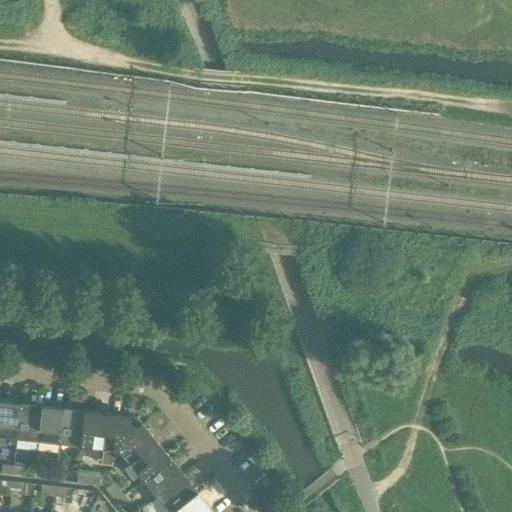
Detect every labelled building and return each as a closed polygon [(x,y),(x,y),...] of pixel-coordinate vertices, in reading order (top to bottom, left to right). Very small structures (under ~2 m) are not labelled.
[(0,436),(15,438),(15,439),(16,439),(20,403),(19,403),(0,401),(0,436)] [(20,403),(16,439),(17,439),(37,441),(42,405),(41,405),(41,406),(21,403),(20,403)] [(42,405),(37,441),(38,441),(58,443),(58,444),(59,444),(63,408),(62,408),(42,406),(42,405)] [(63,408),(59,444),(60,444),(60,443),(80,446),(85,410),(84,410),(84,411),(64,408),(63,408)] [(85,410),(80,446),(81,446),(101,448),(101,449),(102,449),(103,449),(103,448),(118,450),(137,417),(107,413),(106,413),(105,413),(85,411),(85,410)] [(137,417),(118,450),(128,462),(128,463),(129,464),(129,463),(142,479),(141,480),(142,480),(170,458),(170,457),(169,457),(157,441),(156,441),(156,440),(137,417)] [(170,458),(142,480),(142,481),(142,480),(155,496),(155,497),(183,474),(170,458)] [(1,473),(12,475),(13,465),(2,464),(1,473)] [(13,465),(12,475),(23,476),(24,466),(13,465)] [(44,478),(55,479),(56,470),(45,469),(44,478)] [(56,470),(55,479),(66,480),(67,471),(56,470)] [(77,482),(85,483),(86,472),(78,471),(77,482)] [(85,483),(93,484),(95,473),(86,472),(85,483)] [(93,484),(102,484),(103,474),(95,473),(93,484)] [(103,485),(105,488),(114,481),(108,475),(103,474),(102,484),(103,485)] [(183,474),(155,497),(156,498),(156,497),(167,511),(171,511),(197,491),(196,491),(183,475),(184,475),(183,474)] [(0,488),(0,489),(11,491),(12,481),(1,480),(0,488)] [(12,481),(11,491),(21,492),(22,482),(12,481)] [(105,488),(111,494),(119,488),(114,481),(105,488)] [(41,494),(53,495),(55,486),(42,484),(41,494)] [(55,486),(53,495),(66,497),(67,487),(55,486)] [(111,494),(116,501),(124,494),(119,488),(111,494)] [(171,511),(205,511),(210,508),(197,492),(197,491),(171,511)] [(124,494),(116,501),(121,508),(130,502),(124,494)]
